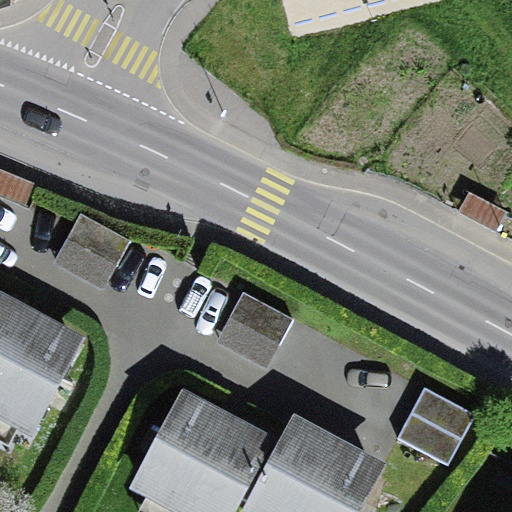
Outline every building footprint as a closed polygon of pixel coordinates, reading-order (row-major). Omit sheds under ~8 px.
[(129,241),(79,214),(65,238),(116,266),(129,241)] [(292,320),(242,294),(229,319),(279,345),(292,320)] [(0,409),(30,426),(73,346),(40,328),(0,306),(0,409)] [(474,416),(423,389),(397,439),(448,465),(474,416)] [(262,446),(182,405),(140,487),(189,511),(228,511),(236,498),(248,474),(266,483),(277,460),(259,451),(262,446)] [(351,511),(373,471),(293,430),(277,460),(266,483),(248,474),(236,498),(253,506),(252,509),(257,511),(351,511)]
